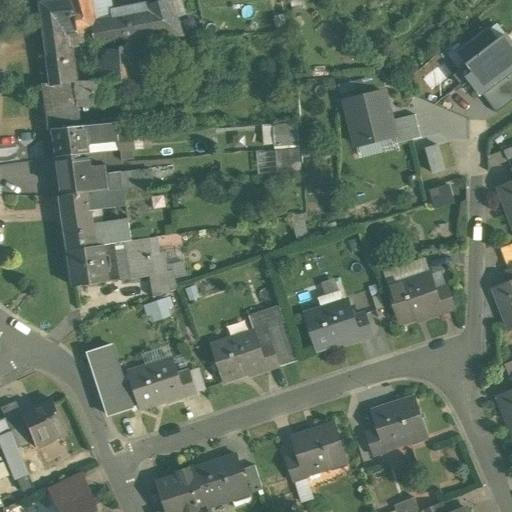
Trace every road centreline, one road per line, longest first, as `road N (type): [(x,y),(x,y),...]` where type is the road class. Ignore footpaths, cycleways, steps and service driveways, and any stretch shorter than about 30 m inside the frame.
road 1 (residential): [(111,463),(447,363)]
road 2 (residential): [(447,363),(469,354),(476,174),(455,127)]
road 3 (residential): [(447,363),(510,511)]
road 4 (residential): [(34,352),(69,371),(111,463)]
